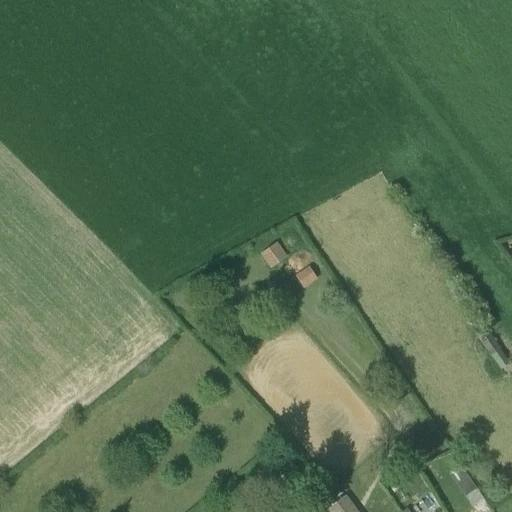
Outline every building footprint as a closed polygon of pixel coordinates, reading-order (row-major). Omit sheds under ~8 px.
[(277,243),(262,254),(272,268),(288,257),(277,243)] [(318,279),(309,266),(295,276),(304,289),(318,279)] [(490,330),(478,338),(500,370),(511,363),(490,330)] [(491,511),(476,488),(460,465),(449,473),(465,496),(475,511),(491,511)] [(328,511),(358,511),(346,495),(327,509),(328,511)]
